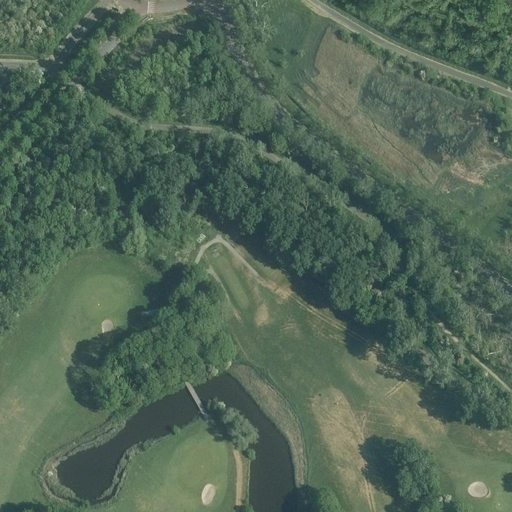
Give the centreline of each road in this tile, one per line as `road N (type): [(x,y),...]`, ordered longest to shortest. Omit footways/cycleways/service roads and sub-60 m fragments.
road 1 (unknown): [(511,394),(356,229),(291,183),(222,144),(128,129),(69,89)]
road 2 (tertiary): [(511,292),(281,116),(242,64),(219,0)]
road 3 (track): [(238,511),(238,459),(186,383),(175,303),(213,241),(255,273)]
road 4 (unclassified): [(0,166),(118,35),(134,4)]
